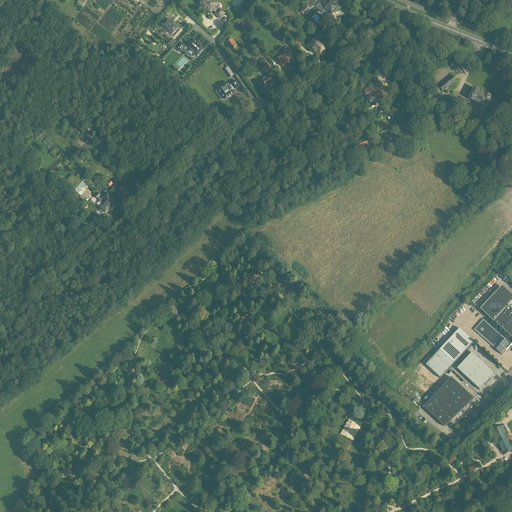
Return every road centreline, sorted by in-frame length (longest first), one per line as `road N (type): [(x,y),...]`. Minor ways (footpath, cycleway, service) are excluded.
road 1 (track): [(238,114),(0,330)]
road 2 (residential): [(405,12),(362,48),(238,114)]
road 3 (track): [(511,454),(392,511)]
